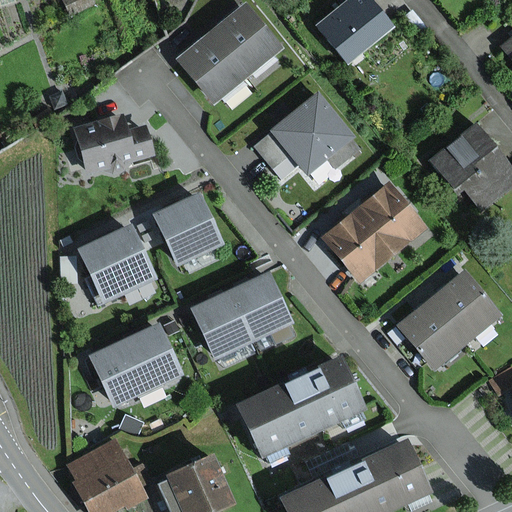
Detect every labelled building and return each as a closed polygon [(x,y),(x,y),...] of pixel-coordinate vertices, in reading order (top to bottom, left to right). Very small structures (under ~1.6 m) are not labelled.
[(353,0),(320,26),(351,65),(402,26),(381,0),(353,0)] [(275,46),(243,8),(212,34),(244,72),(275,46)] [(244,72),(212,34),(182,60),(213,98),(244,72)] [(110,90),(59,107),(92,168),(163,148),(153,131),(139,136),(110,90)] [(326,92),(279,127),(325,188),(371,153),(326,92)] [(441,163),(480,209),(511,182),(511,157),(486,126),(441,163)] [(419,228),(388,188),(357,212),(389,252),(419,228)] [(210,199),(162,219),(187,272),(235,251),(210,199)] [(389,252),(357,212),(326,236),(358,276),(389,252)] [(143,229),(85,252),(109,311),(169,285),(143,229)] [(495,315),(462,276),(433,301),(465,340),(495,315)] [(286,322),(266,279),(231,295),(251,338),(286,322)] [(251,338),(231,295),(195,311),(215,354),(251,338)] [(465,340),(433,301),(403,325),(436,364),(465,340)] [(167,327),(95,360),(123,411),(193,378),(167,327)] [(338,354),(233,403),(259,459),(364,410),(338,354)] [(404,437),(277,496),(284,511),(389,511),(406,504),(416,500),(427,495),(430,493),(404,437)] [(114,447),(75,465),(97,511),(103,511),(137,496),(114,447)] [(207,458),(172,474),(189,511),(202,511),(227,501),(207,458)] [(416,500),(406,504),(409,511),(411,511),(431,503),(427,495),(416,500)]
